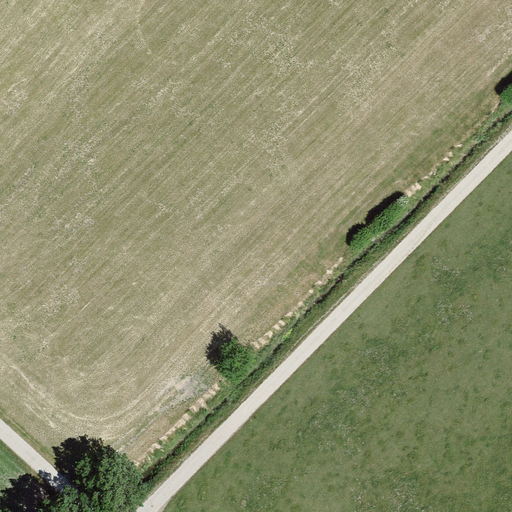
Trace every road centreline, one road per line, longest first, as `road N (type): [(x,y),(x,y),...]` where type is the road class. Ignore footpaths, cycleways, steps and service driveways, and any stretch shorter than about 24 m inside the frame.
road 1 (tertiary): [(144,511),(511,140)]
road 2 (unclassified): [(0,423),(98,511)]
